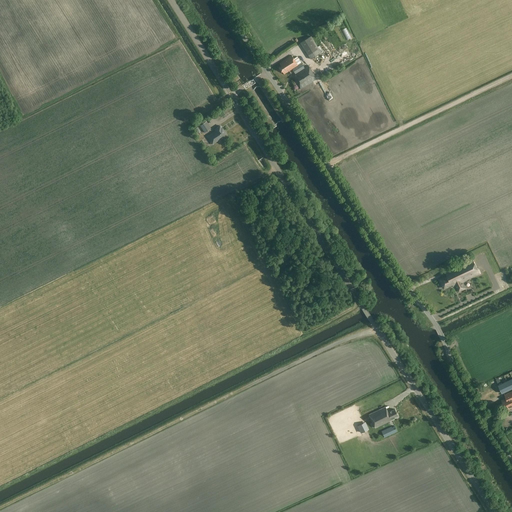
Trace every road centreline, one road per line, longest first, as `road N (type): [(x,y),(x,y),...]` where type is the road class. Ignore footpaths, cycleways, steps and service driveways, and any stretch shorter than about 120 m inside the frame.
road 1 (unclassified): [(493,511),(231,95)]
road 2 (unclassified): [(511,459),(430,316),(266,72)]
road 3 (track): [(376,329),(0,507)]
road 4 (track): [(327,164),(511,75)]
